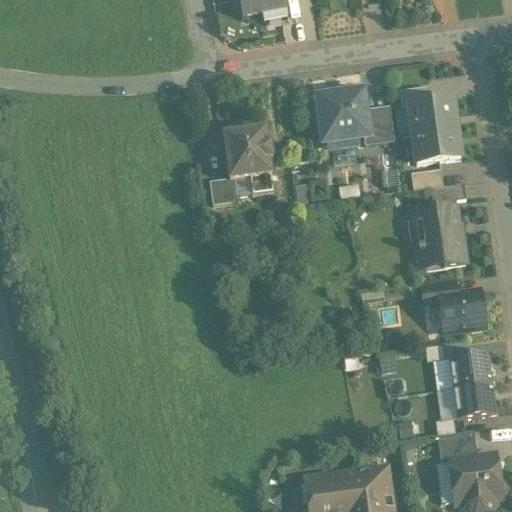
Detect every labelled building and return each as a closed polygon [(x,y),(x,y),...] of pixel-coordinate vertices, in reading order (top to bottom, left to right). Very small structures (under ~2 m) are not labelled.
[(237,0),(242,22),(286,13),(282,0),(237,0)] [(429,90),(399,95),(401,112),(408,111),(407,109),(431,106),(429,90)] [(361,96),(341,99),(340,97),(338,98),(339,99),(326,101),(325,99),(324,100),(324,101),(317,102),(323,147),(327,146),(328,152),(357,148),(356,142),(363,141),(368,140),(364,114),(361,96)] [(431,106),(407,109),(408,111),(412,139),(456,133),(452,103),(431,106)] [(389,110),(364,114),(368,140),(363,141),(364,150),(394,146),(389,110)] [(456,133),(412,139),(416,169),(460,163),(456,133)] [(263,135),(239,138),(238,138),(235,137),(232,138),(230,139),(229,140),(223,140),(230,183),(210,186),(213,209),(233,206),(230,185),(250,182),(252,199),(272,197),(267,164),(270,163),(268,149),(265,150),(263,135)] [(440,174),(410,178),(412,195),(430,193),(443,191),(440,174)] [(443,191),(430,193),(433,213),(456,210),(455,205),(465,204),(463,188),(443,191)] [(456,210),(433,213),(433,218),(413,221),(420,270),(442,267),(443,273),(464,270),(461,249),(464,247),(465,244),(465,242),(464,241),(464,239),(462,238),(460,237),(456,237),(454,230),(459,229),(456,210)] [(454,284),(420,289),(423,309),(438,307),(438,301),(456,299),(454,284)] [(456,299),(438,301),(438,307),(443,338),(483,332),(478,296),(456,299)] [(442,350),(430,352),(432,366),(443,365),(442,350)] [(487,357),(448,363),(452,394),(491,389),(489,373),(487,357)] [(491,389),(452,394),(457,425),(496,420),(493,404),(491,389)] [(452,425),(440,426),(442,441),(454,439),(452,425)] [(442,441),(437,442),(441,470),(448,469),(448,468),(477,464),(473,437),(454,439),(442,441)] [(403,511),(396,457),(301,470),(303,484),(385,473),(390,511),(403,511)] [(477,464),(448,468),(448,469),(454,509),(462,508),(462,511),(492,511),(494,510),(494,504),(501,503),(501,501),(503,501),(506,496),(505,488),(500,485),(498,485),(496,483),(494,471),(496,469),(495,461),(477,464)] [(390,511),(385,473),(303,484),(307,511),(390,511)]
